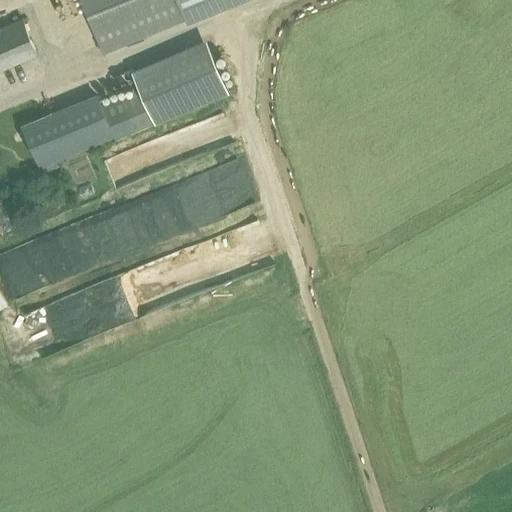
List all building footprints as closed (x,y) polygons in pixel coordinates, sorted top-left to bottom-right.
[(81,0),(103,52),(106,51),(108,56),(116,53),(115,48),(186,19),(188,24),(246,0),(81,0)] [(0,70),(39,54),(23,17),(0,26),(0,70)] [(57,160),(113,137),(115,142),(229,92),(206,38),(132,69),(140,88),(102,104),(97,93),(22,124),(39,167),(46,164),(57,160)] [(221,110),(102,150),(115,188),(234,147),(221,110)] [(194,217),(188,204),(197,201),(185,173),(170,180),(187,220),(194,217)]
